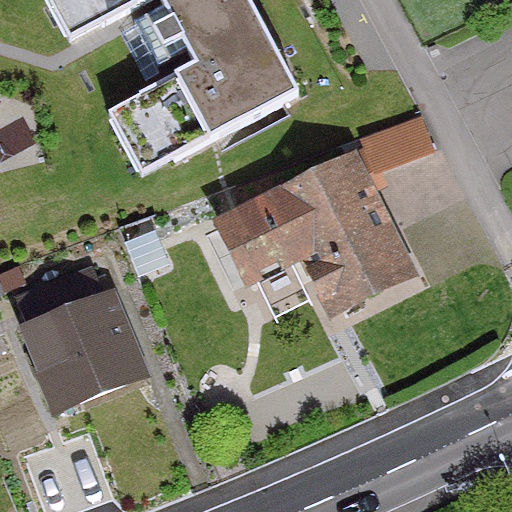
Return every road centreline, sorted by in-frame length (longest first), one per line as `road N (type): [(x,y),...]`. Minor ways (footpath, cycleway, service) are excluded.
road 1 (residential): [(376,0),(511,258)]
road 2 (tertiary): [(279,511),(511,413)]
